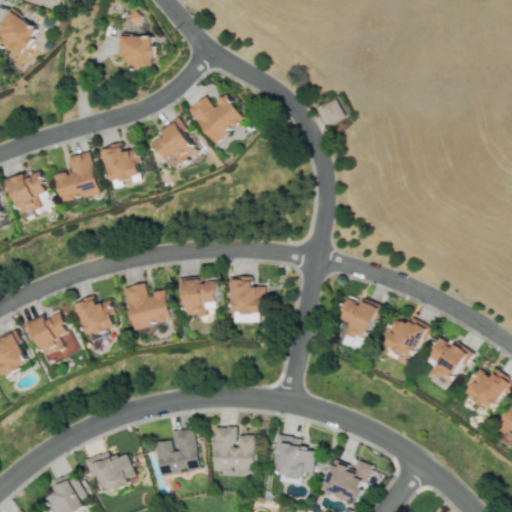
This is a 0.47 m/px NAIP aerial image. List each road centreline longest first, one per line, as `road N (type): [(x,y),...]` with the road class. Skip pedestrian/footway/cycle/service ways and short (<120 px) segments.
road 1 (residential): [(0,305),(122,259),(276,250),(394,279),(511,345)]
road 2 (tertiary): [(0,484),(48,447),(135,408),(177,398),(261,397),(354,421),(393,442),(474,511)]
road 3 (residential): [(285,400),(324,182),(299,116),(278,93),(208,50)]
road 4 (residential): [(0,151),(157,99),(208,50)]
